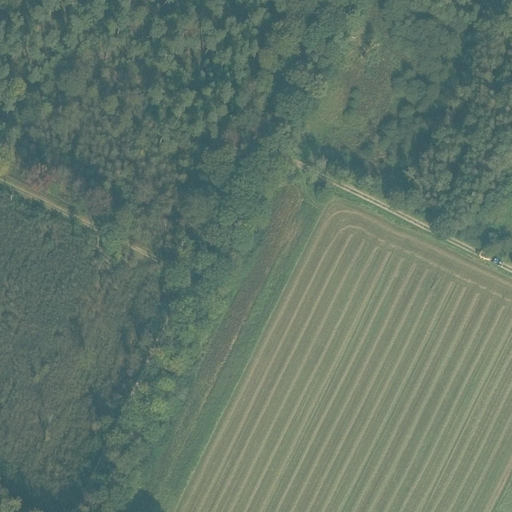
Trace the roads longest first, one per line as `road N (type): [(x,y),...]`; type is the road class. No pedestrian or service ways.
road 1 (track): [(325,0),(77,511)]
road 2 (track): [(511,270),(296,162),(247,159)]
road 3 (track): [(0,182),(188,278)]
